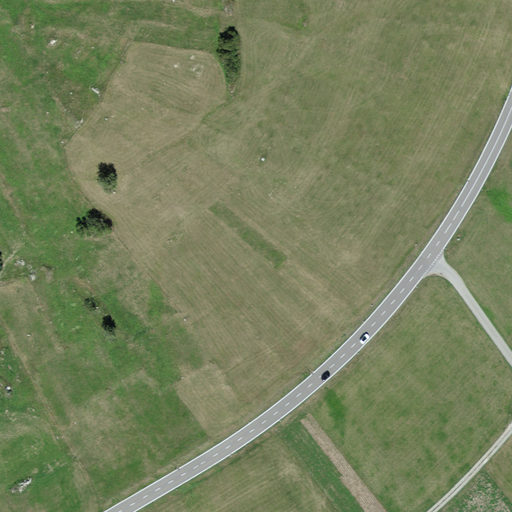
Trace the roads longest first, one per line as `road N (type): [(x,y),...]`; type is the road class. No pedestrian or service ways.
road 1 (primary): [(511,99),(428,252),(332,363),(259,423),(114,511)]
road 2 (track): [(511,357),(428,252)]
